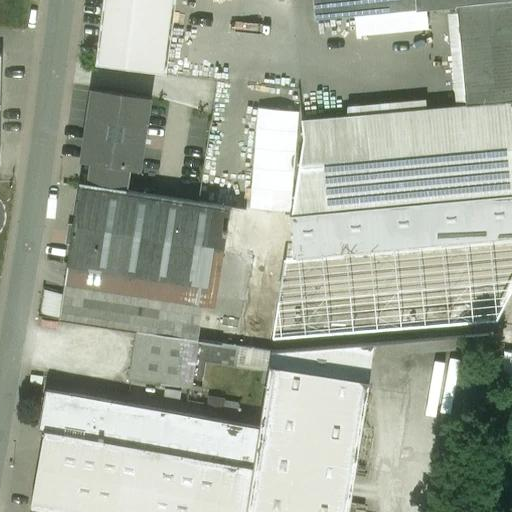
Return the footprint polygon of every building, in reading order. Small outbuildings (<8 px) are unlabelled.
[(105,0),(97,66),(157,75),(166,0),(105,0)] [(511,0),(314,0),(316,18),(457,5),(511,0)] [(511,101),(511,0),(457,5),(466,102),(466,106),(511,101)] [(149,99),(94,90),(83,161),(92,162),(88,185),(80,183),(79,185),(122,191),(127,192),(130,168),(139,169),(149,99)] [(511,101),(466,106),(466,102),(302,116),(304,139),(293,217),(511,196),(511,101)] [(122,191),(79,185),(67,266),(109,272),(110,271),(122,191)] [(127,192),(122,191),(110,271),(208,286),(214,247),(225,249),(231,207),(127,192)] [(511,238),(511,196),(293,217),(294,259),(511,238)] [(256,265),(254,275),(271,279),(273,269),(256,265)] [(208,286),(110,271),(109,272),(67,266),(66,275),(59,320),(138,332),(138,331),(199,341),(208,286)] [(199,341),(138,331),(138,332),(130,379),(192,388),(199,341)] [(375,343),(271,352),(272,352),(270,365),(369,380),(375,343)] [(349,511),(369,380),(270,365),(260,428),(259,428),(246,511),(349,511)] [(246,511),(259,428),(47,391),(42,417),(48,418),(32,510),(45,511),(246,511)]
